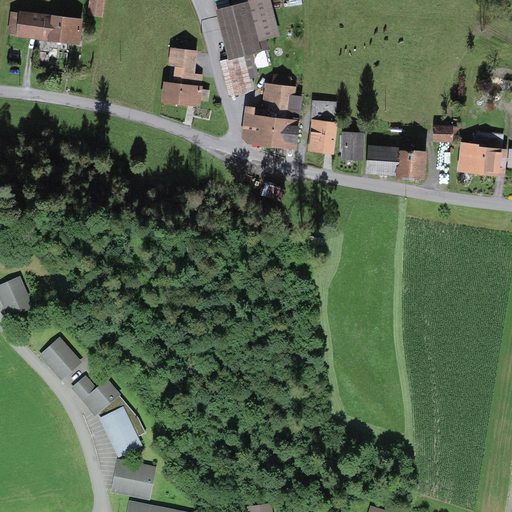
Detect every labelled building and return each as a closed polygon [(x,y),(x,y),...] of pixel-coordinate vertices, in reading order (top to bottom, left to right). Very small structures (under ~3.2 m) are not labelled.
[(90,0),(88,13),(101,15),(103,0),(90,0)] [(250,90),(241,56),(267,49),(264,37),(275,34),(265,0),(256,0),(220,9),(232,58),(222,61),(231,95),(250,90)] [(78,41),(81,23),(12,14),(9,32),(78,41)] [(202,76),(192,75),(195,53),(172,50),(170,64),(179,65),(176,85),(166,83),(164,99),(198,103),(202,76)] [(299,111),(301,97),(285,95),(287,78),(275,77),(274,87),(266,86),(264,107),(288,110),(299,111)] [(330,149),(333,150),(336,126),(332,125),(334,105),(315,103),(313,123),(309,149),(330,151),(330,149)] [(245,137),(296,144),(299,111),(288,110),(264,107),(264,110),(249,108),(245,137)] [(437,127),(436,141),(452,141),(453,127),(437,127)] [(495,172),(495,168),(499,168),(502,135),(476,132),(475,146),(463,145),(460,168),(495,172)] [(339,134),(338,156),(362,157),(363,135),(339,134)] [(390,151),(391,151),(391,150),(371,148),(369,171),(388,173),(390,151)] [(421,177),(423,154),(391,151),(390,151),(388,173),(388,174),(421,177)] [(0,289),(11,314),(30,306),(18,279),(0,287),(0,289)] [(43,354),(63,376),(78,362),(59,340),(43,354)] [(136,437),(145,432),(138,418),(107,381),(96,390),(85,377),(73,387),(95,414),(99,412),(104,418),(121,453),(140,444),(136,437)] [(114,490),(148,497),(154,469),(120,462),(114,490)] [(175,511),(130,503),(128,511),(175,511)]
